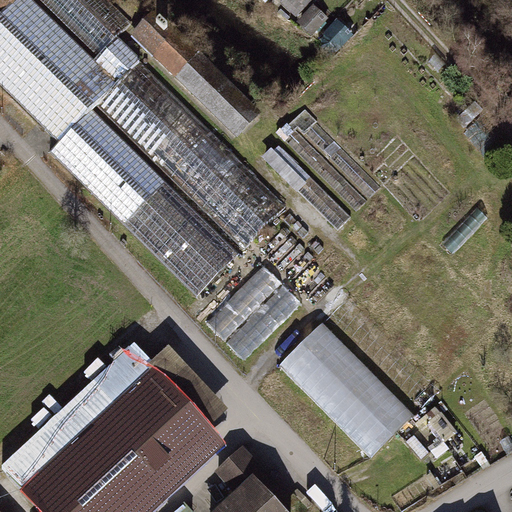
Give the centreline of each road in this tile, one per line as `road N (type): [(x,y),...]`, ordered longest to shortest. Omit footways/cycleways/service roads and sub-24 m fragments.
road 1 (track): [(0,123),(208,366)]
road 2 (residential): [(355,511),(208,366)]
road 3 (track): [(398,0),(511,135)]
